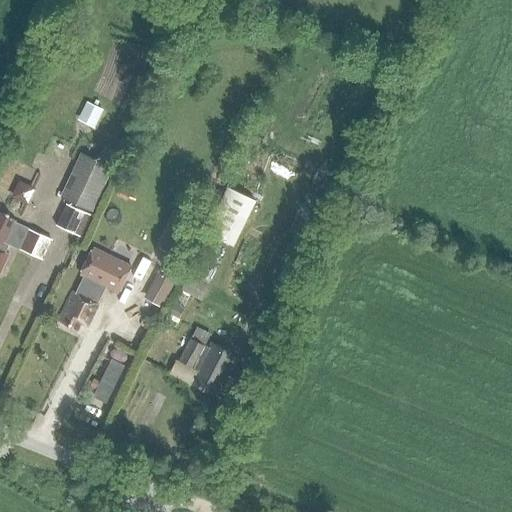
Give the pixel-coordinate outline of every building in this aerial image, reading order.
[(80,121),(98,125),(101,108),(84,105),(80,121)] [(115,161),(119,150),(104,145),(100,156),(115,161)] [(81,153),(61,195),(92,209),(111,168),(81,153)] [(12,197),(28,202),(33,186),(17,181),(12,197)] [(227,188),(205,232),(233,246),(254,202),(227,188)] [(91,215),(85,212),(67,202),(55,223),(79,236),(91,215)] [(5,242),(14,223),(15,221),(0,213),(0,267),(2,269),(8,254),(5,252),(9,244),(9,243),(5,242)] [(178,217),(160,249),(182,261),(199,229),(178,217)] [(51,240),(14,223),(5,242),(9,243),(9,244),(42,259),(51,240)] [(145,237),(138,251),(149,257),(156,243),(145,237)] [(72,291),(58,321),(77,330),(80,323),(87,327),(98,303),(95,302),(103,286),(118,293),(131,267),(93,248),(80,275),(83,276),(75,292),(72,291)] [(174,281),(160,273),(147,298),(161,305),(174,281)] [(209,286),(188,275),(181,291),(201,301),(209,286)] [(179,361),(200,371),(194,384),(217,395),(228,372),(232,373),(240,356),(212,342),(210,347),(190,338),(179,361)] [(109,357),(94,395),(110,402),(125,364),(109,357)]
